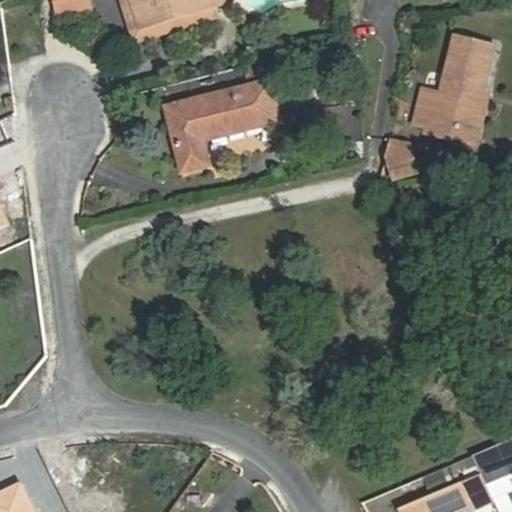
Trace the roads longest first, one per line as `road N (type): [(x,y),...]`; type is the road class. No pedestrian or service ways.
road 1 (residential): [(60,252),(367,182)]
road 2 (residential): [(74,413),(166,420),(250,438),(315,511)]
road 3 (residential): [(60,252),(74,413)]
road 4 (residential): [(76,110),(52,167),(60,252)]
